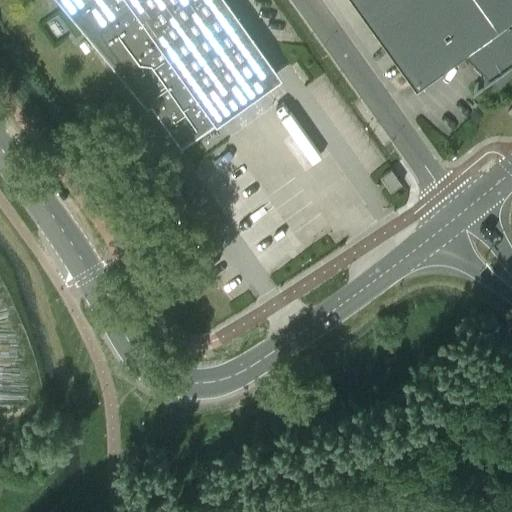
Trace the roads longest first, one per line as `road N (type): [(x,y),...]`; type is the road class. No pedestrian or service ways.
road 1 (tertiary): [(164,383),(200,388),(243,371),(460,219)]
road 2 (tertiary): [(164,383),(0,151)]
road 3 (unclassified): [(460,219),(304,0)]
